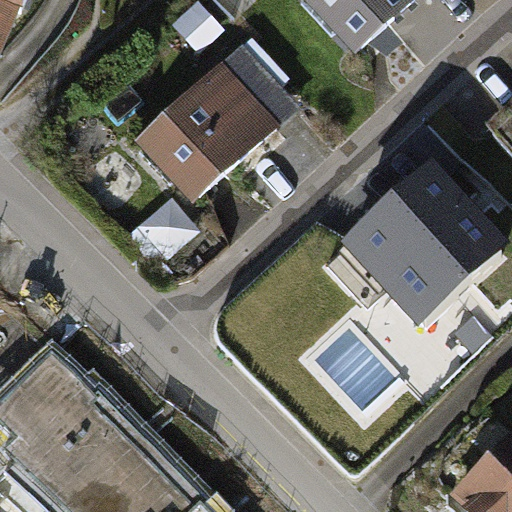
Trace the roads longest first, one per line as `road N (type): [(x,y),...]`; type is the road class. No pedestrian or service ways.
road 1 (residential): [(161,337),(511,21)]
road 2 (residential): [(161,337),(333,511)]
road 3 (residential): [(0,183),(161,337)]
